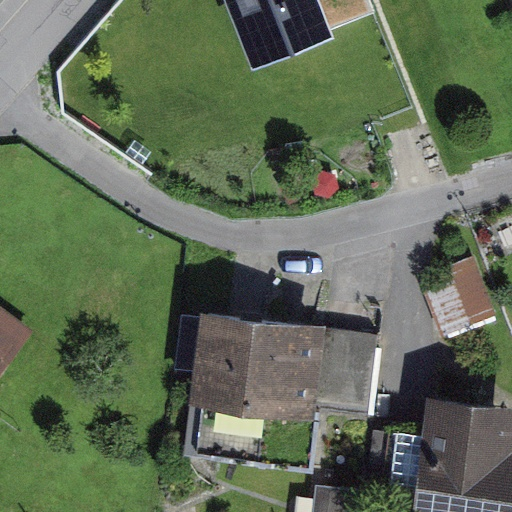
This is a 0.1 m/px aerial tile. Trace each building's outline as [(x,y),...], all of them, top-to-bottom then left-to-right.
[(224,0),(234,24),(296,0),(224,0)] [(350,29),(234,67),(261,152),(378,115),(350,29)] [(431,275),(444,330),(497,317),(484,263),(431,275)] [(0,381),(41,323),(0,293),(0,381)] [(389,324),(207,304),(197,393),(380,413),(389,324)] [(511,511),(511,397),(436,389),(421,511),(511,511)] [(369,511),(372,486),(325,481),(321,511),(369,511)]
